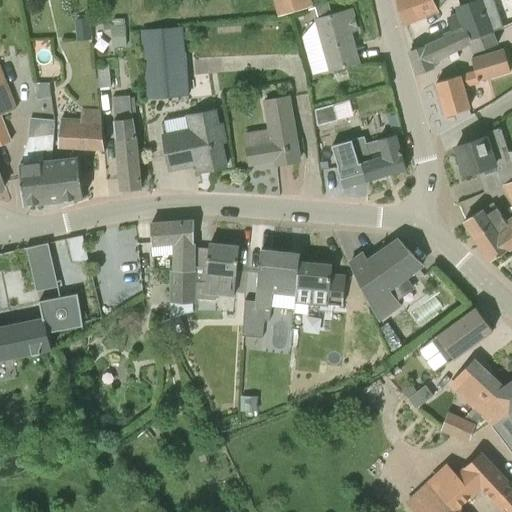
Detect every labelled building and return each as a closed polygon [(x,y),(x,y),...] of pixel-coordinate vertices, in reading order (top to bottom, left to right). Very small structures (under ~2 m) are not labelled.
[(275,0),(278,10),(314,2),(313,0),(275,0)] [(444,0),(396,0),(403,25),(439,10),(438,8),(444,0)] [(511,0),(475,0),(458,7),(461,14),(448,20),(453,32),(444,35),(445,39),(410,52),(417,74),(436,67),(434,62),(469,43),(473,39),(482,35),(492,31),(511,23),(511,0)] [(351,10),(332,16),(329,4),(315,8),(319,20),(317,20),(332,70),(359,62),(350,31),(357,30),(351,10)] [(90,18),(76,19),(78,40),(92,38),(90,18)] [(127,46),(126,26),(125,26),(125,18),(114,19),(115,47),(127,46)] [(143,31),(147,78),(148,98),(188,95),(183,28),(143,31)] [(498,44),(492,31),(482,35),(473,39),(469,43),(473,53),(498,44)] [(446,115),(466,110),(469,109),(463,85),(474,82),(511,71),(505,50),(471,59),(474,72),(436,83),(446,115)] [(104,88),(103,65),(95,66),(98,88),(104,88)] [(109,65),(103,65),(104,88),(111,87),(109,65)] [(7,115),(6,113),(17,108),(5,80),(0,81),(0,145),(10,141),(1,117),(7,115)] [(141,187),(140,167),(137,137),(133,118),(132,118),(130,95),(113,97),(116,120),(114,120),(121,189),(141,187)] [(245,135),(250,164),(275,160),(276,164),(300,160),(291,97),(269,101),(273,130),(245,135)] [(335,104),(316,109),(319,125),(339,120),(335,104)] [(164,134),(170,169),(207,162),(208,170),(226,166),(223,142),(227,142),(223,123),(219,124),(217,109),(199,112),(201,127),(164,134)] [(59,146),(105,149),(101,111),(82,110),(81,119),(61,117),(59,146)] [(456,147),(465,174),(495,163),(503,182),(505,184),(511,180),(511,151),(510,152),(501,127),(484,133),(485,137),(456,147)] [(24,204),(62,200),(60,183),(44,182),(43,162),(43,151),(53,150),(54,134),(29,137),(22,164),(19,165),(24,204)] [(378,143),(365,146),(363,138),(335,146),(347,187),(407,169),(396,134),(377,140),(378,143)] [(60,183),(62,200),(84,197),(79,158),(43,162),(44,182),(60,183)] [(511,180),(505,184),(511,196),(511,217),(505,222),(494,203),(481,209),(464,220),(491,260),(511,246),(511,180)] [(173,302),(172,317),(179,314),(193,314),(193,303),(194,303),(194,296),(194,247),(194,221),(151,224),(152,244),(174,242),(174,270),(173,270),(173,302)] [(68,239),(73,261),(90,261),(84,235),(68,239)] [(386,285),(422,265),(399,240),(368,261),(364,254),(351,263),(380,320),(400,305),(386,285)] [(31,258),(53,253),(51,242),(29,247),(31,258)] [(234,295),(239,247),(209,244),(209,248),(194,247),(194,296),(216,298),(217,294),(234,295)] [(300,253),(261,249),(255,306),(271,307),(272,292),(296,293),(297,293),(300,261),(300,253)] [(343,306),(346,276),(332,274),(333,264),(300,261),(297,293),(296,293),(295,312),(308,314),(309,303),(332,305),(343,306)] [(410,275),(394,284),(401,295),(416,286),(410,275)] [(0,359),(52,349),(48,332),(48,331),(85,324),(79,293),(40,301),(44,318),(0,327),(0,359)] [(420,323),(446,305),(439,295),(413,312),(420,323)] [(476,307),(460,319),(437,336),(454,359),(493,330),(476,307)] [(169,335),(185,330),(179,314),(172,317),(164,320),(169,335)] [(390,322),(381,328),(388,339),(397,333),(390,322)] [(474,360),(449,386),(473,409),(470,411),(479,416),(493,400),(504,388),(474,360)] [(493,422),(511,410),(511,409),(511,382),(504,388),(493,400),(479,416),(480,417),(486,420),(487,418),(493,422)] [(408,398),(417,391),(411,383),(402,389),(408,398)] [(417,391),(408,398),(416,409),(434,396),(426,385),(417,391)] [(258,396),(241,396),(241,410),(258,410),(258,396)] [(440,431),(468,443),(474,428),(480,417),(479,416),(470,411),(464,418),(449,412),(440,431)] [(154,424),(148,429),(154,438),(161,433),(154,424)] [(511,511),(511,486),(482,455),(458,477),(448,466),(431,482),(456,509),(452,511),(511,511)]
